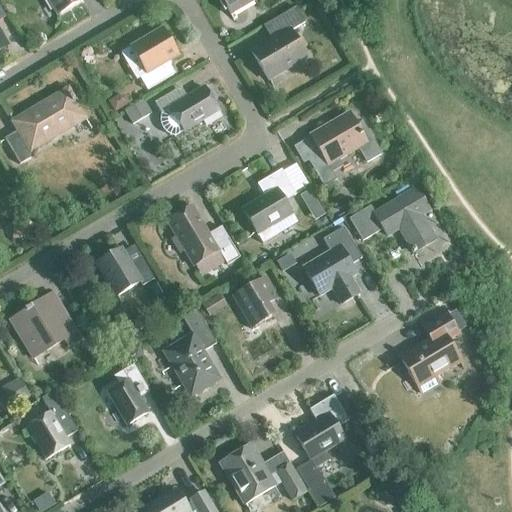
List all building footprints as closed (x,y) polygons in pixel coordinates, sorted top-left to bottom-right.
[(47,0),(57,17),(82,2),(80,0),(47,0)] [(219,0),(229,16),(255,0),(219,0)] [(252,55),(267,81),(304,59),(289,33),(304,25),(295,9),(269,24),(278,39),(252,55)] [(139,80),(146,93),(172,77),(165,65),(177,58),(161,31),(130,49),(146,76),(139,80)] [(205,128),(220,118),(203,89),(180,103),(174,92),(154,105),(160,116),(160,121),(160,126),(162,130),(165,134),(170,137),(174,138),(183,133),(183,134),(202,123),(205,128)] [(3,141),(19,167),(34,158),(31,153),(84,121),(67,92),(12,124),(17,133),(3,141)] [(124,113),(132,126),(150,114),(142,101),(124,113)] [(361,124),(355,128),(348,115),(334,123),(335,124),(324,130),(323,129),(309,138),(319,155),(307,162),(323,189),(336,182),(328,168),(358,151),(366,165),(381,156),(361,124)] [(241,211),(262,246),(276,238),(271,229),(291,217),(283,204),(295,197),(280,172),(256,186),(263,198),(241,211)] [(412,255),(435,242),(416,211),(424,206),(415,191),(374,215),(370,208),(348,221),(361,243),(382,231),(386,238),(398,232),(412,255)] [(226,239),(214,246),(191,208),(166,224),(175,239),(171,242),(179,255),(183,253),(192,268),(195,267),(202,278),(224,265),(226,267),(239,260),(226,239)] [(12,240),(32,241),(33,223),(13,222),(12,240)] [(340,307),(359,295),(350,280),(355,277),(349,267),(361,260),(342,229),(322,242),(329,254),(302,270),(319,298),(331,291),(340,307)] [(140,259),(129,266),(120,251),(96,265),(116,298),(139,284),(141,288),(153,281),(140,259)] [(232,299),(251,330),(273,318),(266,307),(277,301),(264,280),(232,299)] [(62,312),(50,319),(40,302),(30,308),(29,307),(23,311),(25,313),(9,323),(32,361),(63,342),(67,349),(80,342),(62,312)] [(399,359),(420,396),(438,385),(435,379),(459,364),(447,342),(457,336),(441,310),(418,323),(429,341),(399,359)] [(163,354),(190,399),(219,382),(209,365),(203,354),(216,346),(195,312),(181,320),(191,337),(163,354)] [(107,396),(126,428),(147,415),(129,383),(139,377),(132,367),(122,373),(128,383),(107,396)] [(26,429),(45,462),(69,448),(56,427),(69,419),(54,393),(41,401),(49,415),(26,429)] [(294,437),(314,472),(329,463),(324,454),(343,442),(335,429),(347,422),(332,397),(308,412),(316,424),(294,437)] [(249,447),(219,466),(240,501),(259,490),(262,496),(281,484),(292,502),(305,494),(288,467),(282,456),(262,468),(249,447)] [(191,504),(184,508),(175,492),(142,511),(212,511),(202,494),(190,502),(191,504)]
